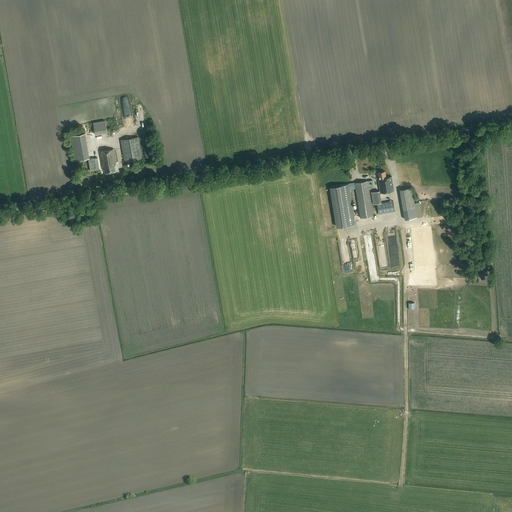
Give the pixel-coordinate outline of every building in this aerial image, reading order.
[(96,134),(109,132),(106,119),(94,122),(96,134)] [(75,160),(90,157),(87,132),(71,134),(75,160)] [(121,140),(125,163),(143,160),(139,137),(121,140)] [(114,149),(100,152),(103,170),(104,170),(105,173),(115,171),(114,166),(116,163),(114,149)] [(94,158),(88,159),(90,171),(99,170),(97,158),(94,158)] [(379,179),(378,179),(381,193),(394,191),(392,177),(386,178),(385,171),(378,172),(379,179)] [(368,187),(373,186),(372,181),(354,183),(355,188),(360,218),(373,216),(368,187)] [(354,183),(330,187),(337,227),(354,224),(348,190),(355,188),(354,183)] [(400,190),(405,218),(417,215),(412,188),(400,190)] [(371,192),(373,204),(382,203),(380,191),(371,192)] [(377,204),(379,214),(395,212),(393,201),(377,204)] [(416,268),(424,268),(422,250),(415,250),(416,268)]
